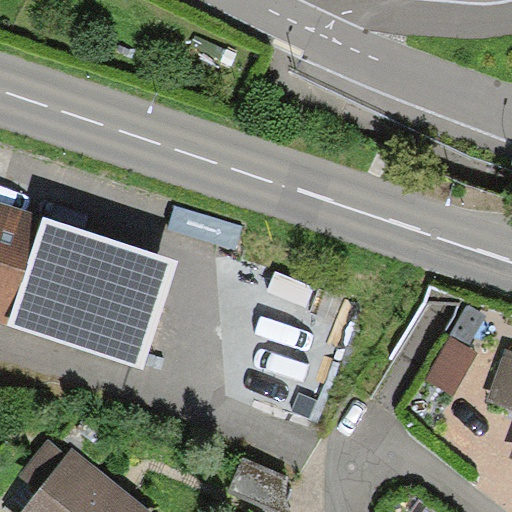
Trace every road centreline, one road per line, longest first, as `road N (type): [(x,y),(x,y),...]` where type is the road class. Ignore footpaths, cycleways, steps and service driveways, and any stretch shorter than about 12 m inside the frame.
road 1 (primary): [(0,88),(511,261)]
road 2 (residential): [(491,511),(373,422),(344,475),(345,511)]
road 3 (residential): [(324,33),(511,109)]
road 4 (residential): [(511,15),(344,13),(324,33)]
